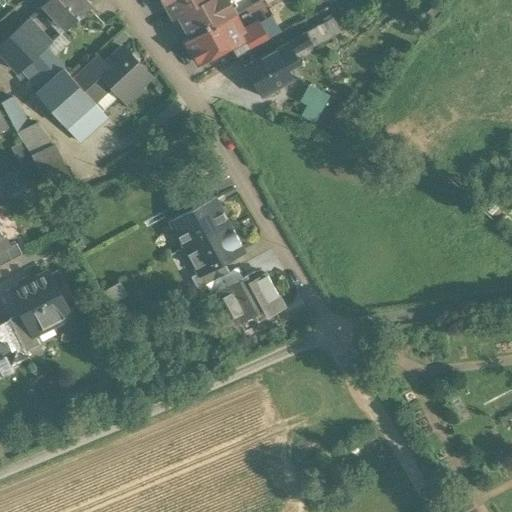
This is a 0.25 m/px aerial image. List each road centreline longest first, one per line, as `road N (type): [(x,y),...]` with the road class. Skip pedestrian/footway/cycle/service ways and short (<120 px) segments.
road 1 (track): [(0,474),(329,334),(511,301)]
road 2 (residential): [(329,334),(202,119),(118,0)]
road 3 (track): [(329,334),(434,511)]
